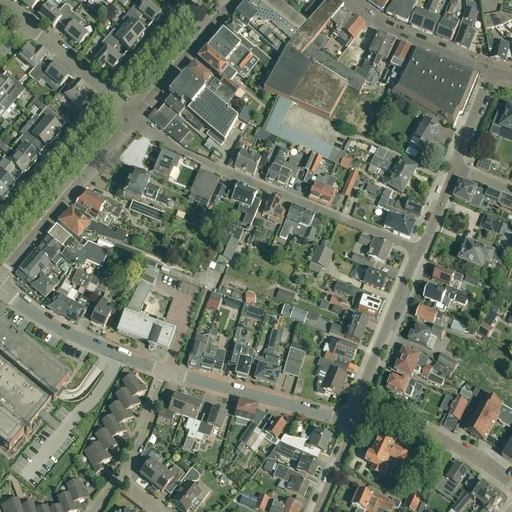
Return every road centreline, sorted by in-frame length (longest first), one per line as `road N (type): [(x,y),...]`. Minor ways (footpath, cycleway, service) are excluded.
road 1 (residential): [(420,249),(173,146),(133,117)]
road 2 (tertiary): [(0,276),(133,117)]
road 3 (residential): [(352,423),(164,372)]
road 4 (residential): [(352,423),(420,249)]
road 5 (residential): [(164,372),(50,325),(0,289)]
road 6 (residential): [(0,219),(107,94)]
road 7 (residential): [(491,71),(403,36),(344,0)]
road 8 (tertiary): [(133,117),(232,0)]
road 9 (residential): [(107,94),(168,21),(160,0)]
